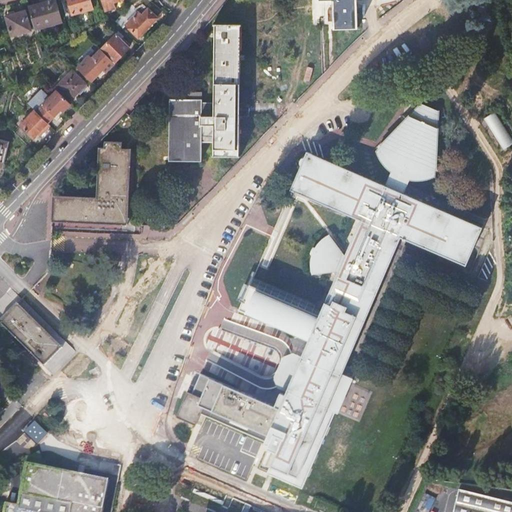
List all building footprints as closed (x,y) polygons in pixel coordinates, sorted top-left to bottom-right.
[(55,0),(52,0),(29,7),(36,29),(55,24),(62,22),(55,0)] [(91,0),(62,0),(68,21),(75,19),(74,14),(94,8),(91,0)] [(115,7),(114,2),(120,0),(103,0),(106,10),(115,7)] [(163,10),(151,0),(139,0),(133,4),(139,11),(126,24),(139,36),(163,10)] [(335,18),(335,24),(335,28),(356,27),(355,0),(322,0),(323,0),(323,19),(335,18)] [(31,29),(26,10),(7,15),(12,35),(31,29)] [(56,29),(55,24),(36,29),(38,35),(56,29)] [(239,123),(239,116),(239,103),(240,26),(241,25),(214,24),(214,103),(202,103),(202,93),(179,92),(179,99),(169,99),(169,160),(201,161),(201,142),(214,142),(213,156),(240,156),(239,123)] [(115,33),(101,47),(115,62),(130,47),(115,33)] [(115,62),(101,47),(91,57),(88,54),(76,67),(91,81),(103,69),(107,66),(109,68),(115,62)] [(58,90),(70,101),(79,92),(87,83),(73,70),(55,87),(58,90)] [(87,83),(79,92),(81,94),(89,86),(87,83)] [(43,89),(29,104),(35,109),(48,122),(61,109),(64,112),(72,103),(70,101),(58,90),(51,96),(43,89)] [(277,451),(268,471),(302,488),(334,410),(337,411),(350,379),(342,375),(401,236),(466,265),(482,227),(403,193),(406,185),(413,169),(436,169),(439,111),(421,104),(381,146),(397,162),(391,173),(386,185),(307,152),(291,189),(361,219),(346,255),(329,234),(317,244),(313,252),(310,263),(312,274),(334,272),(337,275),(322,311),(315,308),(316,305),(253,278),(240,309),(309,340),(286,395),(281,392),(275,405),(201,374),(193,393),(188,391),(177,416),(197,425),(202,413),(266,441),(269,444),(268,447),(277,451)] [(128,116),(132,120),(140,113),(135,108),(128,116)] [(42,135),(51,125),(48,122),(35,109),(21,124),(34,137),(39,132),(42,135)] [(511,139),(494,112),(483,119),(503,149),(511,143),(511,139)] [(0,169),(2,168),(9,142),(0,139),(0,169)] [(128,225),(131,149),(122,149),(122,142),(105,142),(104,148),(98,148),(97,197),(53,196),(52,222),(128,225)] [(18,303),(0,320),(0,321),(45,366),(63,347),(18,303)] [(218,373),(221,367),(208,361),(206,367),(218,373)] [(98,511),(105,479),(25,462),(16,502),(6,500),(2,511),(98,511)] [(224,501),(195,488),(193,491),(223,504),(224,501)] [(511,511),(511,502),(458,489),(452,511),(511,511)] [(424,500),(435,503),(437,496),(426,493),(424,500)] [(247,511),(250,506),(233,498),(226,511),(247,511)]
